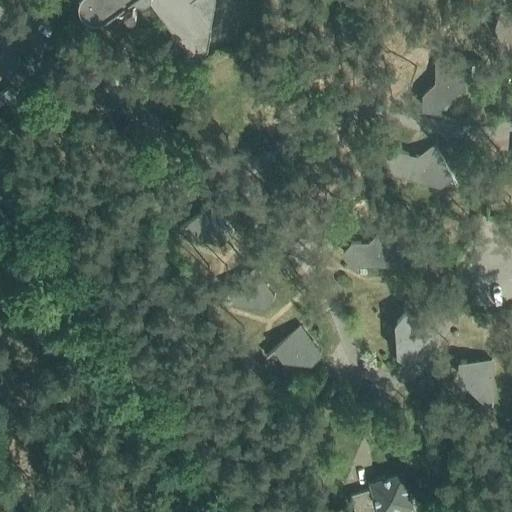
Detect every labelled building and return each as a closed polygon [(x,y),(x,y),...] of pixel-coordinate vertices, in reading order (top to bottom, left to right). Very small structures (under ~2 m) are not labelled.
[(79,0),(80,1),(80,2),(80,5),(81,8),(81,10),(83,12),(84,13),(85,14),(87,16),(89,18),(92,19),(94,19),(97,19),(100,19),(102,18),(104,18),(105,17),(106,16),(122,5),(128,13),(129,14),(130,15),(132,15),(133,15),(134,15),(136,14),(136,13),(137,13),(137,12),(137,11),(137,10),(137,9),(137,8),(137,7),(134,4),(130,0),(136,0),(147,1),(149,0),(153,0),(174,29),(172,31),(171,36),(175,41),(181,42),(183,41),(186,46),(184,47),(183,53),(187,58),(193,59),(208,47),(215,0),(79,0)] [(509,49),(511,50),(511,13),(502,9),(497,21),(509,49)] [(442,72),(457,87),(471,73),(471,60),(443,60),(442,72)] [(424,93),(424,106),(437,106),(457,87),(442,72),(442,76),(424,93)] [(453,173),(438,149),(428,154),(423,175),(441,180),(453,173)] [(423,175),(428,154),(424,156),(400,150),(389,156),(395,167),(423,175)] [(196,231),(222,237),(233,231),(227,220),(218,217),(211,206),(190,220),(196,231)] [(380,238),(381,259),(401,258),(409,250),(388,230),(380,238)] [(353,241),(343,250),(353,259),(381,259),(380,238),(378,241),(353,241)] [(250,272),(230,289),(238,298),(266,301),(276,293),(267,283),(258,282),(250,272)] [(406,310),(397,320),(399,351),(407,357),(427,334),(419,327),(419,321),(406,310)] [(312,358),(322,349),(313,339),(304,339),(296,329),(276,346),(285,355),(312,358)] [(461,373),(483,394),(493,394),(492,363),(482,363),(477,359),(461,360),(461,373)] [(405,469),(369,478),(371,487),(352,492),(357,511),(389,511),(396,510),(397,511),(408,511),(410,510),(412,508),(413,505),(412,504),(415,503),(405,469)]
